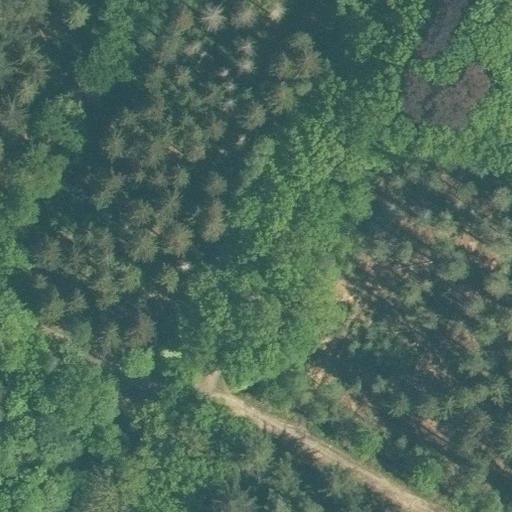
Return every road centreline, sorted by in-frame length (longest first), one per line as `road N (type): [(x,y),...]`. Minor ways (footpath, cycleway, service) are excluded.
road 1 (track): [(417,0),(199,399)]
road 2 (track): [(199,399),(294,434),(433,511)]
road 3 (track): [(199,399),(127,378),(0,314)]
road 4 (track): [(127,378),(94,427),(58,511)]
road 5 (track): [(199,399),(138,511)]
